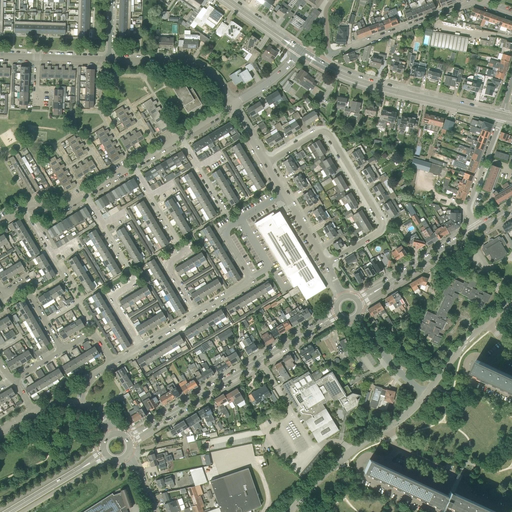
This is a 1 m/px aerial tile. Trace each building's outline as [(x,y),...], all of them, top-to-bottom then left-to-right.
[(196,11),(203,1),(201,0),(181,0),(195,10),(186,23),(190,26),(193,21),(197,16),(199,13),(196,11)] [(266,6),(266,7),(269,9),(274,2),(270,0),(266,0),(263,4),(266,6)] [(281,7),(276,14),(282,18),(288,9),(290,11),(295,5),(297,2),(298,0),(293,0),(289,7),(284,3),(281,7)] [(314,8),(317,10),(323,0),(316,0),(315,1),(313,0),(305,0),(305,1),(314,8)] [(418,4),(422,15),(427,13),(421,0),(419,0),(421,6),(419,6),(418,4)] [(428,3),(425,4),(424,1),(423,0),(421,0),(427,13),(431,11),(428,3)] [(431,11),(436,10),(433,2),(432,2),(431,0),(428,0),(427,1),(428,3),(431,11)] [(418,4),(416,5),(415,4),(414,2),(412,3),(418,17),(422,15),(418,4)] [(216,24),(217,22),(223,15),(214,9),(213,10),(208,6),(200,18),(197,16),(193,21),(202,27),(208,18),(216,24)] [(304,28),(303,29),(307,32),(308,30),(311,26),(321,13),(317,10),(314,8),(309,15),(305,22),(295,15),(290,23),(299,30),(300,29),(301,28),(301,27),(301,26),(304,28)] [(479,10),(473,8),(470,16),(469,16),(468,13),(465,14),(467,19),(469,19),(471,20),(472,16),(477,17),(479,10)] [(392,27),(398,24),(396,19),(399,18),(399,17),(396,9),(393,10),(389,11),(390,13),(387,14),(392,27)] [(409,9),(404,11),(408,21),(413,18),(410,11),(409,9)] [(485,12),(479,10),(477,17),(482,19),(483,20),(485,12)] [(486,21),(488,22),(491,14),(485,12),(483,20),(482,19),(480,26),(475,25),(475,28),(481,29),(482,27),(483,24),(484,25),(486,21)] [(381,18),(385,29),(392,27),(387,14),(384,15),(383,15),(384,17),(381,18)] [(491,14),(488,22),(495,24),(497,17),(491,14)] [(372,26),(368,27),(371,34),(378,32),(373,19),(372,17),(370,18),(371,20),(370,20),(372,26)] [(381,18),(380,17),(373,19),(378,32),(385,29),(381,18)] [(503,19),(497,17),(495,24),(501,26),(503,19)] [(509,21),(503,19),(501,26),(507,28),(509,21)] [(368,27),(365,28),(362,20),(359,21),(360,22),(359,22),(365,37),(371,34),(368,27)] [(231,21),(228,26),(222,22),(215,31),(222,36),(225,32),(234,39),(239,32),(240,32),(241,31),(240,31),(242,28),(231,21)] [(359,30),(358,30),(352,33),(355,40),(365,37),(359,22),(357,23),(358,25),(357,25),(359,30)] [(347,28),(339,27),(339,36),(336,36),(336,44),(345,44),(346,36),(347,36),(347,28)] [(405,34),(405,38),(405,39),(414,36),(412,31),(405,34)] [(433,31),(430,47),(465,53),(468,38),(433,31)] [(209,40),(206,37),(200,33),(200,40),(206,45),(209,40)] [(183,48),(198,49),(198,40),(198,36),(184,35),(184,40),(184,44),(183,44),(183,48)] [(243,48),(253,55),(248,62),(251,63),(250,64),(252,65),(255,61),(260,54),(255,51),(256,50),(254,48),(259,40),(251,35),(245,45),(243,48)] [(492,47),(495,38),(490,37),(489,41),(480,40),(479,45),(484,46),(485,46),(492,47)] [(159,47),(173,48),(173,44),(177,44),(177,42),(173,42),(173,38),(159,38),(159,47)] [(511,43),(507,42),(508,41),(501,39),(500,43),(505,45),(504,48),(502,47),(502,50),(510,52),(510,50),(511,49),(511,43)] [(371,45),(365,47),(362,60),(367,61),(371,45)] [(261,57),(270,63),(274,59),(276,55),(278,53),(268,47),(261,57)] [(508,62),(510,56),(509,56),(510,52),(502,50),(501,53),(499,53),(497,59),(501,60),(508,62)] [(344,55),(347,63),(356,60),(356,59),(357,58),(358,57),(358,55),(356,55),(354,55),(353,52),(344,55)] [(370,65),(379,68),(381,60),(385,60),(386,56),(379,54),(378,58),(372,57),(370,65)] [(392,59),(389,69),(392,70),(392,71),(396,72),(399,61),(400,58),(393,56),(392,59)] [(500,63),(494,61),(491,60),(490,63),(493,64),(507,68),(508,62),(501,60),(500,63)] [(400,72),(403,72),(405,63),(399,61),(396,72),(400,73),(400,72)] [(420,63),(416,63),(413,62),(410,76),(413,76),(413,78),(415,78),(416,77),(418,68),(418,67),(420,63)] [(420,77),(423,77),(426,64),(420,63),(418,67),(418,68),(416,77),(420,78),(420,77)] [(489,66),(492,67),(498,69),(497,72),(505,74),(507,68),(493,64),(490,63),(489,66)] [(244,84),(252,79),(248,72),(254,69),(252,65),(250,64),(245,67),(246,69),(242,72),(240,69),(230,76),(235,85),(242,81),(244,84)] [(22,67),(21,67),(20,73),(29,74),(29,67),(27,67),(27,65),(22,65),(22,67)] [(429,78),(430,79),(430,80),(435,82),(435,80),(438,81),(440,74),(431,72),(432,69),(429,68),(427,77),(429,78)] [(452,78),(446,76),(444,84),(454,86),(455,82),(457,83),(459,76),(461,76),(463,70),(459,69),(458,71),(455,70),(455,71),(454,70),(452,76),(451,76),(451,77),(452,77),(452,78)] [(297,74),(295,77),(301,81),(299,84),(304,87),(306,84),(312,88),(313,88),(316,84),(313,82),(314,80),(306,74),(307,74),(301,70),(298,74),(297,74)] [(497,72),(492,71),(490,76),(503,80),(503,77),(504,77),(505,74),(497,72)] [(465,89),(469,90),(470,90),(473,78),(473,77),(471,76),(470,76),(469,77),(468,77),(467,78),(466,79),(466,80),(465,80),(462,88),(465,89)] [(474,91),(477,92),(479,83),(476,83),(477,79),(473,78),(470,90),(471,90),(470,91),(474,92),(474,91)] [(499,84),(500,81),(492,79),(491,86),(487,85),(485,94),(491,95),(493,88),(494,89),(495,83),(499,84)] [(183,82),(183,81),(172,88),(183,106),(183,107),(183,106),(188,113),(191,111),(191,110),(197,106),(198,107),(202,105),(192,88),(192,89),(189,91),(183,82)] [(286,84),(286,83),(282,88),(284,90),(283,90),(286,92),(290,87),(291,87),(293,84),(288,81),(286,84)] [(63,87),(55,86),(55,90),(54,90),(54,96),(65,96),(67,96),(67,93),(62,93),(63,87)] [(281,98),(277,91),(271,95),(275,101),(281,98)] [(269,105),(272,103),(274,107),(277,105),(275,101),(271,95),(265,98),(269,105)] [(337,106),(344,108),(345,108),(346,99),(338,98),(337,106)] [(19,105),(19,109),(26,109),(27,105),(28,105),(28,99),(20,99),(19,105)] [(151,99),(143,103),(147,109),(154,105),(157,103),(156,100),(153,102),(151,99)] [(362,114),(358,114),(360,106),(361,104),(360,103),(352,101),(351,109),(348,108),(346,117),(347,117),(348,114),(350,115),(350,112),(354,113),(354,115),(357,116),(356,121),(357,121),(356,124),(360,125),(362,114)] [(253,105),(257,112),(263,108),(259,102),(253,105)] [(154,105),(147,109),(150,116),(158,111),(161,109),(159,106),(156,108),(154,105)] [(253,105),(247,109),(251,116),(257,112),(253,105)] [(365,113),(369,114),(374,115),(376,108),(371,107),(366,106),(365,113)] [(124,110),(122,107),(114,111),(118,117),(126,113),(129,111),(127,108),(124,110)] [(386,128),(387,121),(389,111),(385,110),(385,111),(382,110),(380,119),(377,118),(375,125),(382,126),(382,128),(386,128)] [(393,128),(396,113),(392,113),(393,111),(389,110),(389,111),(387,121),(390,121),(389,128),(393,128)] [(150,116),(154,122),(165,115),(163,112),(160,114),(158,111),(150,116)] [(312,122),(314,120),(315,121),(315,120),(318,118),(314,111),(308,115),(312,122)] [(122,123),(130,119),(133,117),(131,114),(128,116),(126,113),(118,117),(122,123)] [(425,123),(423,128),(423,129),(427,130),(431,115),(425,113),(422,122),(425,123)] [(167,126),(165,123),(168,121),(165,115),(154,122),(161,134),(172,127),(170,124),(167,126)] [(310,124),(310,123),(312,122),(308,115),(302,118),(306,125),(309,123),(310,124)] [(438,116),(431,115),(427,130),(434,131),(438,116)] [(403,117),(401,117),(399,129),(402,130),(403,126),(406,126),(408,117),(403,116),(403,117)] [(409,116),(408,117),(406,126),(405,131),(412,133),(412,132),(413,126),(416,126),(417,121),(414,121),(415,118),(411,118),(411,117),(409,116)] [(437,132),(438,126),(441,127),(443,118),(438,116),(434,131),(433,135),(436,135),(436,132),(437,132)] [(136,123),(134,120),(131,122),(130,119),(122,123),(125,129),(136,123)] [(489,132),(492,125),(483,121),(483,122),(478,120),(478,121),(472,119),(470,125),(476,127),(489,132)] [(454,123),(446,120),(443,129),(451,132),(454,123)] [(228,133),(234,129),(230,122),(224,126),(228,133)] [(300,129),(296,122),(290,126),(294,133),(296,131),(297,132),(297,131),(300,129)] [(292,135),(292,134),(294,133),(290,126),(288,123),(282,126),(279,123),(277,124),(282,133),(285,131),(288,136),(291,134),(292,135)] [(277,131),(278,133),(272,136),(272,137),(276,143),(278,142),(279,143),(279,142),(282,140),(279,135),(282,133),(277,124),(274,126),(277,131)] [(219,129),(223,136),(228,133),(224,126),(219,129)] [(479,136),(487,138),(489,132),(476,127),(475,130),(481,133),(479,136)] [(95,132),(99,138),(106,134),(110,132),(108,129),(105,131),(103,128),(95,132)] [(213,132),(218,139),(223,136),(219,129),(213,132)] [(144,139),(140,131),(136,133),(134,130),(132,132),(133,135),(134,135),(138,142),(144,139)] [(208,135),(212,142),(218,139),(213,132),(208,135)] [(511,136),(500,132),(498,138),(509,142),(511,136)] [(128,133),(126,135),(127,138),(132,146),(138,142),(134,135),(133,135),(130,137),(128,133)] [(231,137),(234,142),(241,137),(238,133),(231,137)] [(274,145),(276,143),(272,137),(272,136),(271,135),(270,133),(264,137),(270,147),(273,145),(274,146),(274,145)] [(102,145),(102,144),(110,140),(113,138),(111,135),(108,137),(106,134),(99,138),(101,142),(100,142),(102,145)] [(76,139),(74,135),(67,140),(70,146),(78,141),(78,142),(81,140),(79,137),(76,139)] [(207,146),(212,142),(208,135),(203,139),(207,146)] [(485,144),(487,138),(479,136),(478,138),(472,136),(470,139),(485,144)] [(124,140),(122,137),(119,139),(126,150),(132,146),(127,138),(124,140)] [(466,141),(471,143),(470,146),(483,150),(485,144),(470,139),(467,138),(466,141)] [(197,142),(201,149),(207,146),(203,139),(197,142)] [(105,151),(106,150),(114,146),(117,144),(115,141),(112,143),(110,140),(102,144),(104,148),(103,148),(105,151)] [(309,146),(311,151),(312,152),(323,146),(321,144),(322,143),(321,144),(319,140),(309,146)] [(74,152),(82,148),(85,146),(83,143),(80,145),(78,142),(78,141),(70,146),(74,152)] [(192,145),(196,152),(201,149),(197,142),(192,145)] [(239,143),(231,147),(235,153),(242,148),(239,143)] [(365,154),(363,149),(360,145),(355,148),(356,151),(352,154),(354,157),(353,157),(353,158),(354,157),(356,160),(362,156),(365,154)] [(109,157),(109,156),(110,156),(117,152),(120,150),(119,147),(116,149),(114,146),(106,150),(108,154),(107,154),(109,157)] [(312,152),(316,158),(312,161),(314,163),(325,157),(323,154),(326,152),(324,149),(325,149),(325,148),(324,149),(323,146),(312,152)] [(470,146),(469,148),(463,146),(462,149),(463,150),(480,156),(483,150),(470,146)] [(88,152),(87,149),(84,151),(82,148),(74,152),(78,158),(88,152)] [(235,153),(238,158),(245,154),(242,148),(235,153)] [(467,155),(466,158),(478,162),(480,156),(463,150),(462,153),(467,155)] [(186,158),(182,151),(176,155),(181,162),(186,158)] [(508,161),(510,155),(495,151),(494,156),(508,161)] [(110,156),(113,162),(124,156),(122,153),(119,155),(117,152),(110,156)] [(22,159),(18,153),(8,159),(10,161),(11,161),(13,164),(22,159)] [(238,158),(241,163),(249,159),(245,154),(238,158)] [(437,154),(433,164),(442,166),(445,157),(437,154)] [(466,158),(457,154),(455,160),(458,161),(461,163),(462,163),(476,168),(478,162),(466,158)] [(176,155),(171,158),(177,167),(182,164),(181,162),(176,155)] [(284,165),(286,168),(286,167),(286,168),(294,163),(289,155),(285,157),(286,160),(283,162),(284,164),(284,165)] [(55,156),(47,161),(51,167),(58,162),(59,163),(62,161),(60,158),(57,160),(55,156)] [(356,160),(357,162),(356,162),(356,163),(357,162),(359,166),(366,162),(362,156),(356,160)] [(321,163),(323,162),(326,168),(333,164),(332,161),(329,158),(326,160),(325,157),(314,163),(315,166),(321,163)] [(165,161),(170,168),(171,171),(177,167),(171,158),(165,161)] [(428,172),(439,175),(442,166),(433,164),(431,163),(425,162),(419,160),(413,158),(411,167),(417,169),(428,172)] [(14,166),(13,167),(15,170),(25,164),(22,159),(13,164),(14,166)] [(90,171),(96,167),(92,160),(88,162),(86,159),(84,160),(85,164),(86,163),(90,171)] [(241,163),(244,169),(252,164),(249,159),(241,163)] [(370,166),(369,167),(362,171),(364,174),(364,175),(364,174),(366,177),(376,171),(373,165),(376,163),(374,160),(369,164),(370,166)] [(160,164),(164,171),(170,168),(165,161),(160,164)] [(466,170),(474,173),(476,168),(462,163),(461,163),(458,161),(456,165),(457,165),(456,167),(464,169),(464,167),(467,169),(466,170)] [(58,162),(51,167),(54,173),(62,169),(65,167),(63,164),(60,166),(59,163),(58,162)] [(80,162),(78,164),(79,167),(84,175),(90,171),(86,163),(85,164),(82,165),(80,162)] [(297,162),(294,163),(286,168),(287,168),(286,168),(288,171),(290,173),(293,171),(295,171),(296,173),(301,170),(297,162)] [(192,167),(189,163),(183,166),(186,171),(192,167)] [(15,170),(16,172),(17,171),(19,174),(28,169),(25,164),(15,170)] [(163,176),(161,173),(164,171),(160,164),(155,168),(159,175),(161,177),(163,176)] [(244,169),(248,174),(255,170),(252,164),(244,169)] [(328,175),(330,174),(337,170),(335,166),(333,164),(326,168),(323,170),(326,176),(323,178),(325,181),(330,178),(328,175)] [(483,189),(492,193),(501,168),(492,165),(483,189)] [(72,168),(78,178),(84,175),(79,167),(76,169),(75,166),(72,168)] [(149,171),(154,178),(159,175),(155,168),(149,171)] [(20,177),(21,180),(31,174),(28,169),(19,174),(20,177)] [(54,173),(58,179),(66,175),(69,173),(67,170),(64,172),(62,169),(54,173)] [(222,175),(219,169),(212,174),(215,179),(222,175)] [(248,174),(251,180),(258,175),(255,170),(248,174)] [(294,181),(296,184),(304,180),(300,174),(303,172),(301,170),(296,173),(298,176),(296,176),(296,177),(293,179),(294,181)] [(144,174),(148,181),(154,178),(149,171),(144,174)] [(366,177),(367,179),(367,180),(369,183),(378,178),(379,181),(387,176),(385,173),(383,175),(380,177),(376,171),(366,177)] [(471,181),(473,176),(459,171),(458,174),(464,176),(463,178),(471,181)] [(173,172),(167,176),(170,180),(175,177),(174,175),(173,172)] [(184,176),(184,177),(181,178),(184,183),(187,182),(194,177),(191,172),(184,176)] [(21,180),(22,182),(23,181),(25,185),(34,179),(31,174),(21,180)] [(62,185),(69,181),(72,179),(71,176),(68,178),(66,175),(58,179),(62,185)] [(226,180),(222,175),(215,179),(218,184),(226,180)] [(251,180),(254,185),(261,180),(258,175),(251,180)] [(344,181),(342,179),(343,179),(343,178),(342,179),(340,175),(333,179),(337,185),(344,181)] [(374,192),(375,192),(376,194),(387,188),(383,182),(389,178),(387,176),(379,181),(381,183),(373,188),(375,191),(374,192)] [(194,177),(187,182),(190,187),(197,183),(194,177)] [(303,187),(303,188),(304,187),(306,190),(311,186),(306,178),(304,180),(296,184),(296,185),(298,188),(298,187),(300,190),(303,187)] [(455,182),(469,187),(471,181),(463,178),(462,181),(456,179),(455,182)] [(27,187),(26,188),(27,190),(37,184),(34,179),(25,185),(27,187)] [(132,190),(133,190),(137,187),(138,189),(139,188),(133,179),(128,183),(132,190)] [(229,185),(226,180),(218,184),(221,190),(229,185)] [(257,190),(265,186),(261,180),(254,185),(257,190)] [(76,185),(74,182),(71,184),(69,181),(62,185),(65,191),(76,185)] [(346,183),(345,184),(344,181),(337,185),(334,187),(338,193),(330,198),(332,201),(335,198),(345,193),(343,190),(347,187),(345,184),(346,184),(346,183)] [(414,183),(414,182),(408,181),(406,191),(412,192),(414,183)] [(459,187),(459,190),(458,191),(466,193),(469,187),(455,182),(454,185),(459,187)] [(127,193),(131,191),(132,192),(134,191),(133,190),(132,190),(128,183),(123,186),(127,193)] [(197,183),(190,187),(193,192),(201,188),(197,183)] [(31,195),(38,190),(39,193),(44,190),(43,188),(40,189),(37,184),(27,190),(29,192),(31,195)] [(232,191),(229,185),(221,190),(225,195),(232,191)] [(456,197),(464,200),(466,193),(458,191),(450,188),(448,187),(443,185),(442,188),(447,190),(445,194),(451,196),(452,192),(457,194),(456,197)] [(493,194),(494,197),(499,205),(511,196),(511,185),(499,193),(498,191),(496,191),(495,192),(493,194)] [(128,195),(127,193),(123,186),(117,189),(122,197),(122,196),(123,198),(128,195)] [(314,196),(316,194),(313,189),(311,186),(306,190),(307,192),(306,193),(303,195),(304,197),(304,198),(306,200),(306,201),(314,196)] [(193,192),(196,198),(204,193),(201,188),(193,192)] [(376,194),(378,197),(377,197),(378,197),(380,200),(388,195),(390,198),(395,195),(394,192),(390,194),(387,188),(376,194)] [(123,198),(122,196),(122,197),(117,189),(112,192),(116,200),(121,197),(122,199),(123,198)] [(235,196),(232,191),(225,195),(228,201),(235,196)] [(111,203),(115,201),(116,202),(117,201),(116,200),(112,192),(106,196),(111,203)] [(196,198),(200,203),(207,199),(204,193),(196,198)] [(344,205),(347,203),(354,199),(353,196),(354,196),(353,196),(351,193),(346,195),(345,193),(335,198),(337,201),(340,199),(344,205)] [(306,201),(308,204),(309,206),(313,204),(315,207),(321,203),(319,199),(318,197),(319,196),(318,195),(317,195),(316,195),(314,196),(306,201)] [(112,205),(111,203),(106,196),(101,199),(105,206),(106,206),(110,204),(111,205),(112,205)] [(231,206),(239,201),(235,196),(228,201),(231,206)] [(177,202),(173,197),(164,203),(167,208),(175,204),(177,202)] [(100,210),(103,208),(106,212),(108,211),(109,211),(106,206),(105,206),(101,199),(95,202),(100,210)] [(200,203),(203,208),(210,204),(207,199),(200,203)] [(356,201),(354,199),(347,203),(351,209),(358,205),(356,202),(357,201),(356,201)] [(146,206),(143,201),(135,205),(139,211),(146,206)] [(384,209),(385,209),(387,211),(393,207),(396,205),(397,205),(395,203),(392,205),(390,201),(383,205),(385,209),(384,209)] [(440,209),(439,206),(438,206),(428,202),(427,207),(434,209),(436,211),(440,209)] [(314,214),(315,217),(316,217),(324,213),(320,207),(323,205),(321,203),(315,207),(316,209),(313,212),(314,214)] [(417,216),(416,214),(415,214),(415,213),(416,213),(415,212),(414,210),(413,208),(410,203),(405,205),(409,211),(408,211),(416,225),(420,223),(416,216),(417,216)] [(170,213),(178,209),(175,204),(167,208),(170,213)] [(203,208),(206,214),(214,209),(210,204),(203,208)] [(140,213),(142,216),(150,211),(146,206),(139,211),(140,213)] [(390,217),(397,213),(393,207),(387,211),(388,214),(387,214),(388,214),(390,217)] [(80,211),(85,219),(89,217),(90,218),(91,217),(86,208),(80,211)] [(170,213),(174,219),(181,214),(178,209),(170,213)] [(206,214),(209,219),(217,215),(214,209),(206,214)] [(348,219),(351,217),(355,223),(355,222),(355,223),(365,217),(361,210),(353,216),(351,213),(346,216),(348,218),(348,219)] [(460,220),(460,213),(452,213),(452,211),(450,211),(450,210),(446,210),(446,215),(447,215),(450,215),(449,219),(460,220)] [(75,215),(79,222),(83,220),(84,221),(85,221),(85,219),(80,211),(75,215)] [(150,211),(142,216),(145,221),(153,217),(150,211)] [(316,217),(316,218),(318,220),(319,222),(323,220),(323,221),(324,220),(326,223),(331,219),(330,216),(329,216),(327,218),(324,213),(316,217)] [(181,214),(174,219),(177,224),(184,220),(181,214)] [(260,224),(258,222),(255,224),(294,288),(297,286),(306,300),(326,288),(314,268),(290,229),(286,222),(282,215),(276,214),(271,217),(260,224)] [(443,224),(449,233),(454,230),(449,221),(447,217),(445,216),(444,214),(439,218),(443,224)] [(79,222),(75,215),(69,218),(75,227),(80,224),(79,222)] [(450,215),(447,215),(447,217),(449,221),(454,230),(460,226),(460,220),(449,219),(450,215)] [(327,225),(325,227),(323,228),(324,230),(325,233),(326,233),(326,234),(334,229),(336,227),(333,222),(338,219),(337,216),(331,219),(326,223),(327,225)] [(449,233),(443,224),(439,218),(436,219),(434,216),(432,217),(439,228),(444,236),(449,233)] [(145,221),(148,227),(156,222),(153,217),(145,221)] [(358,228),(369,222),(365,217),(355,223),(358,228)] [(69,230),(75,227),(69,218),(64,221),(69,230)] [(433,233),(429,227),(423,218),(420,220),(423,226),(425,229),(433,242),(438,239),(434,232),(433,233)] [(14,223),(13,222),(9,225),(13,231),(15,230),(23,225),(20,219),(14,223)] [(180,229),(187,225),(184,220),(177,224),(180,229)] [(59,225),(63,232),(67,230),(68,231),(69,230),(64,221),(59,225)] [(511,237),(511,236),(511,222),(511,221),(503,226),(504,229),(504,232),(507,233),(508,233),(511,237)] [(152,232),(159,227),(156,222),(148,227),(152,232)] [(358,228),(356,230),(358,233),(363,229),(365,233),(366,232),(372,228),(369,222),(358,228)] [(18,235),(26,230),(23,225),(15,230),(18,235)] [(59,237),(64,234),(63,232),(59,225),(53,228),(59,237)] [(183,235),(191,230),(187,225),(180,229),(183,235)] [(432,228),(435,232),(434,232),(438,239),(444,236),(439,228),(437,229),(434,225),(432,226),(433,227),(432,228)] [(202,230),(200,231),(203,237),(205,235),(212,231),(209,226),(202,230)] [(428,245),(433,242),(425,229),(423,226),(420,229),(422,231),(420,232),(428,245)] [(127,233),(123,227),(116,232),(119,237),(127,233)] [(152,232),(155,237),(162,233),(159,227),(152,232)] [(57,238),(59,237),(53,228),(48,231),(52,239),(56,237),(57,238)] [(333,237),(334,236),(336,239),(343,235),(340,229),(335,232),(334,229),(326,234),(328,237),(329,239),(333,237)] [(29,236),(26,230),(18,235),(22,240),(29,236)] [(95,230),(88,234),(91,239),(98,234),(95,230)] [(205,235),(208,240),(215,236),(212,231),(205,235)] [(133,243),(127,233),(119,237),(126,247),(133,243)] [(166,238),(162,233),(155,237),(158,243),(166,238)] [(9,242),(4,234),(0,236),(0,240),(3,245),(9,242)] [(98,234),(91,239),(94,244),(101,239),(98,234)] [(339,248),(341,251),(347,247),(345,244),(344,245),(342,242),(346,239),(345,236),(343,235),(336,239),(337,242),(333,244),(334,247),(335,250),(336,249),(336,250),(339,248)] [(29,236),(22,240),(25,246),(33,241),(29,236)] [(208,240),(211,246),(218,242),(215,236),(208,240)] [(507,244),(503,237),(501,238),(499,236),(491,241),(501,258),(507,254),(503,247),(507,244)] [(158,243),(161,248),(169,243),(166,238),(158,243)] [(101,239),(94,244),(96,248),(104,244),(101,239)] [(424,245),(425,243),(422,240),(420,241),(411,239),(410,244),(412,245),(412,246),(415,247),(415,249),(417,250),(424,245)] [(36,246),(33,241),(25,246),(28,251),(36,246)] [(482,250),(485,254),(487,257),(491,254),(495,261),(501,258),(491,241),(483,246),(484,248),(482,250)] [(218,242),(211,246),(212,246),(209,247),(212,253),(213,252),(222,247),(218,242)] [(129,253),(136,248),(133,243),(126,247),(129,253)] [(96,248),(99,253),(107,249),(104,244),(96,248)] [(395,261),(407,254),(402,245),(396,249),(397,250),(392,253),(392,254),(391,254),(395,261)] [(40,253),(39,252),(36,246),(28,251),(32,256),(30,257),(31,259),(40,253)] [(216,258),(218,257),(225,252),(222,247),(213,252),(216,258)] [(139,253),(136,248),(129,253),(132,258),(139,253)] [(107,249),(99,253),(102,258),(110,253),(107,249)] [(207,262),(206,260),(202,252),(196,256),(201,263),(200,263),(202,265),(207,262)] [(225,252),(218,257),(221,262),(228,258),(225,252)] [(40,253),(31,259),(32,260),(33,260),(36,265),(38,264),(46,259),(43,254),(41,255),(40,253)] [(110,253),(102,258),(105,263),(112,258),(110,253)] [(135,264),(143,259),(139,253),(132,258),(135,264)] [(344,259),(345,261),(347,265),(351,263),(351,264),(357,262),(357,259),(354,255),(353,254),(344,259)] [(71,266),(79,261),(76,256),(68,260),(71,266)] [(196,256),(191,259),(195,266),(200,263),(201,263),(196,256)] [(382,269),(383,269),(381,265),(382,265),(380,261),(381,261),(378,256),(373,258),(370,260),(372,264),(377,272),(380,271),(383,270),(382,269)] [(112,258),(105,263),(108,267),(115,263),(112,258)] [(228,258),(221,262),(224,267),(231,263),(228,258)] [(42,269),(49,264),(46,259),(38,264),(42,269)] [(154,259),(147,263),(150,268),(157,264),(154,259)] [(185,262),(190,269),(195,266),(191,259),(185,262)] [(19,272),(25,269),(20,261),(15,264),(19,272)] [(75,271),(82,267),(79,261),(71,266),(75,271)] [(185,273),(190,269),(185,262),(180,265),(185,273)] [(363,267),(369,277),(372,275),(373,276),(375,275),(375,274),(371,266),(372,265),(370,262),(363,267)] [(115,263),(108,267),(111,272),(118,268),(115,263)] [(224,267),(227,273),(234,268),(231,263),(224,267)] [(14,275),(19,272),(15,264),(9,268),(14,275)] [(52,270),(49,264),(42,269),(45,274),(52,270)] [(153,274),(160,270),(157,264),(150,268),(153,274)] [(5,267),(7,269),(4,271),(9,279),(14,275),(9,268),(8,265),(5,267)] [(180,265),(175,268),(179,276),(185,273),(180,265)] [(78,276),(85,272),(82,267),(75,271),(78,276)] [(355,271),(356,272),(353,274),(354,275),(358,283),(359,282),(359,283),(363,281),(363,280),(365,279),(363,276),(365,275),(360,267),(355,271)] [(111,272),(114,277),(121,272),(118,268),(111,272)] [(234,268),(227,273),(222,276),(223,278),(226,276),(228,279),(231,278),(238,274),(234,268)] [(45,274),(48,280),(56,275),(52,270),(45,274)] [(160,270),(153,274),(156,279),(163,275),(160,270)] [(4,271),(0,273),(0,277),(3,282),(9,279),(4,271)] [(81,282),(88,277),(85,272),(78,276),(81,282)] [(231,278),(234,283),(241,279),(238,274),(231,278)] [(156,279),(160,284),(166,280),(163,275),(156,279)] [(84,287),(92,283),(88,277),(81,282),(84,287)] [(427,279),(422,277),(421,277),(415,280),(418,285),(420,288),(421,284),(425,286),(427,279)] [(457,294),(458,292),(461,294),(468,297),(467,299),(476,303),(475,305),(482,309),(486,302),(488,303),(491,295),(482,291),(477,288),(476,290),(474,289),(478,282),(468,277),(466,282),(464,281),(463,284),(450,278),(442,294),(445,295),(441,303),(451,307),(455,298),(456,299),(458,295),(457,294)] [(222,286),(217,278),(212,282),(216,289),(222,286)] [(160,284),(163,290),(170,286),(166,280),(160,284)] [(418,288),(416,286),(418,285),(415,280),(409,284),(413,291),(418,288)] [(274,291),(277,289),(273,282),(270,284),(268,281),(263,284),(267,291),(272,288),(274,291)] [(216,289),(212,282),(207,285),(211,292),(216,289)] [(88,293),(95,288),(92,283),(84,287),(88,293)] [(263,284),(261,285),(258,287),(262,295),(267,291),(263,284)] [(62,296),(61,294),(64,292),(60,285),(54,288),(59,296),(61,300),(65,306),(67,304),(65,301),(63,296),(62,296)] [(206,296),(201,288),(199,285),(194,288),(200,299),(206,296)] [(211,292),(207,285),(201,288),(206,296),(211,292)] [(151,293),(146,286),(141,289),(145,296),(151,293)] [(163,290),(166,295),(173,291),(170,286),(163,290)] [(291,297),(300,291),(297,286),(293,289),(288,292),(289,293),(290,296),(291,297)] [(262,295),(258,287),(252,291),(257,298),(262,295)] [(53,299),(59,296),(54,288),(49,292),(53,299)] [(188,291),(195,302),(200,299),(194,288),(188,291)] [(140,299),(145,296),(141,289),(136,292),(140,299)] [(166,295),(169,300),(176,296),(173,291),(166,295)] [(252,291),(250,292),(247,294),(251,301),(257,298),(252,291)] [(404,303),(402,298),(397,291),(391,295),(398,307),(402,305),(402,304),(404,303)] [(53,299),(49,292),(43,295),(48,302),(50,305),(55,302),(53,299)] [(92,296),(95,301),(102,297),(99,292),(92,296)] [(136,292),(130,295),(135,303),(140,299),(136,292)] [(251,301),(247,294),(242,297),(246,304),(251,301)] [(48,302),(43,295),(38,298),(42,306),(48,302)] [(125,298),(129,306),(131,309),(137,306),(135,303),(130,295),(125,298)] [(391,311),(395,309),(398,307),(391,295),(385,299),(388,302),(389,305),(388,306),(391,311)] [(169,300),(172,306),(179,302),(176,296),(169,300)] [(102,297),(95,301),(98,307),(105,303),(102,297)] [(242,297),(240,298),(236,300),(241,307),(246,304),(242,297)] [(125,298),(120,302),(124,309),(129,306),(125,298)] [(24,300),(16,304),(19,310),(27,305),(24,300)] [(235,311),(241,307),(236,300),(231,303),(235,311)] [(172,306),(176,311),(183,307),(179,302),(172,306)] [(385,312),(379,302),(372,307),(377,313),(381,311),(382,314),(385,312)] [(105,303),(98,307),(101,312),(108,308),(105,303)] [(235,311),(231,303),(225,307),(230,314),(235,311)] [(431,342),(438,345),(442,336),(438,334),(440,330),(442,330),(447,319),(446,318),(451,307),(441,303),(436,315),(427,311),(423,320),(422,320),(418,329),(424,332),(423,335),(432,339),(431,342)] [(22,315),(30,311),(27,305),(19,310),(22,315)] [(303,310),(300,306),(298,307),(305,319),(311,315),(307,308),(303,310)] [(176,311),(179,316),(186,312),(183,307),(176,311)] [(294,316),(291,311),(289,307),(286,309),(288,313),(285,315),(287,320),(288,319),(293,327),(298,323),(294,316)] [(298,323),(305,319),(298,307),(295,309),(297,314),(294,316),(298,323)] [(371,317),(372,316),(377,313),(372,307),(367,310),(371,317)] [(108,308),(101,312),(104,317),(111,313),(108,308)] [(225,317),(221,309),(216,312),(220,320),(225,317)] [(33,316),(30,311),(22,315),(26,321),(33,316)] [(280,319),(283,323),(282,324),(286,331),(292,327),(287,320),(285,315),(282,311),(279,312),(282,317),(281,317),(280,317),(280,319)] [(161,322),(167,319),(162,312),(157,315),(161,322)] [(215,323),(220,320),(216,312),(210,316),(215,323)] [(105,318),(108,323),(115,319),(111,313),(104,317),(105,318)] [(161,322),(157,315),(151,318),(156,326),(161,322)] [(8,316),(2,320),(7,327),(12,324),(8,316)] [(29,326),(36,321),(33,316),(26,321),(29,326)] [(210,326),(215,323),(210,316),(205,319),(210,326)] [(83,324),(86,322),(83,317),(75,322),(79,329),(85,326),(83,324)] [(268,325),(271,330),(270,331),(274,338),(280,334),(272,321),(270,317),(267,319),(271,324),(268,325)] [(156,326),(151,318),(146,321),(150,329),(156,326)] [(115,319),(108,323),(111,328),(118,324),(115,319)] [(204,329),(210,326),(205,319),(200,322),(204,329)] [(280,334),(286,331),(282,324),(278,326),(275,320),(272,321),(280,334)] [(32,331),(40,327),(36,321),(29,326),(32,331)] [(135,328),(140,335),(145,332),(141,325),(139,321),(133,324),(135,328)] [(150,329),(146,321),(141,325),(145,332),(150,329)] [(74,333),(79,329),(75,322),(69,325),(74,333)] [(199,333),(204,329),(200,322),(194,325),(199,333)] [(118,324),(111,328),(114,334),(121,329),(118,324)] [(68,336),(74,333),(69,325),(64,328),(68,336)] [(189,329),(194,336),(199,333),(194,325),(189,329)] [(35,337),(43,332),(40,327),(32,331),(35,337)] [(58,332),(60,335),(63,339),(68,336),(64,328),(58,332)] [(217,336),(219,339),(221,342),(224,340),(234,335),(230,328),(217,336)] [(114,334),(117,339),(124,335),(121,329),(114,334)] [(189,329),(184,332),(188,339),(194,336),(189,329)] [(9,331),(4,335),(7,341),(13,337),(9,331)] [(38,342),(46,338),(43,332),(35,337),(38,342)] [(269,335),(267,332),(261,336),(267,346),(275,341),(274,338),(271,334),(269,335)] [(184,342),(179,334),(174,338),(179,345),(184,342)] [(253,351),(257,349),(253,342),(252,343),(247,334),(243,336),(253,351)] [(117,339),(121,344),(127,340),(124,335),(117,339)] [(253,351),(243,336),(240,338),(245,347),(244,347),(248,354),(253,351)] [(43,347),(46,345),(49,343),(46,338),(38,342),(41,348),(43,347)] [(169,341),(173,348),(179,345),(174,338),(169,341)] [(339,341),(346,356),(352,354),(345,339),(339,341)] [(124,350),(131,345),(127,340),(121,344),(118,346),(121,351),(124,350)] [(209,340),(201,346),(204,352),(213,346),(211,341),(210,342),(209,340)] [(101,353),(100,351),(98,352),(95,346),(92,348),(88,341),(85,342),(94,357),(101,353)] [(163,344),(168,351),(173,348),(169,341),(163,344)] [(27,361),(33,357),(28,350),(25,352),(23,347),(19,342),(17,343),(20,349),(23,353),(27,361)] [(85,342),(82,344),(87,352),(84,353),(88,361),(94,357),(85,342)] [(158,347),(163,355),(168,351),(163,344),(158,347)] [(315,351),(311,344),(305,347),(312,359),(315,363),(317,362),(314,356),(320,353),(318,349),(315,351)] [(81,355),(77,347),(74,349),(83,364),(88,361),(84,353),(81,355)] [(153,350),(157,358),(163,355),(158,347),(153,350)] [(303,358),(306,363),(310,361),(312,359),(305,347),(300,351),(304,358),(303,358)] [(12,354),(8,348),(6,350),(16,367),(22,364),(17,357),(17,356),(16,354),(14,355),(12,354)] [(74,349),(71,351),(76,358),(73,360),(77,367),(83,364),(74,349)] [(229,350),(228,349),(224,352),(219,354),(222,358),(224,362),(225,361),(228,366),(231,364),(240,359),(236,352),(231,354),(229,350)] [(9,361),(6,363),(11,371),(16,367),(6,350),(3,351),(9,361)] [(148,354),(152,361),(157,358),(153,350),(148,354)] [(298,360),(297,359),(293,352),(290,354),(282,359),(283,360),(287,367),(290,372),(296,368),(297,367),(296,366),(295,365),(294,365),(292,362),(294,360),(295,361),(297,362),(298,361),(298,360)] [(22,364),(27,361),(23,353),(17,356),(17,357),(22,364)] [(70,361),(66,354),(63,356),(72,371),(77,367),(73,360),(70,361)] [(142,357),(147,364),(152,361),(148,354),(142,357)] [(65,365),(62,366),(67,374),(72,371),(63,356),(61,357),(65,365)] [(142,357),(137,360),(141,368),(147,364),(142,357)] [(224,371),(229,367),(228,366),(225,361),(224,362),(222,358),(218,360),(224,371)] [(215,367),(219,374),(224,371),(218,360),(214,363),(215,366),(215,367)] [(283,360),(274,366),(280,376),(278,377),(281,383),(292,376),(290,372),(287,367),(283,360)] [(511,375),(477,360),(471,372),(511,390),(511,375)] [(196,366),(204,380),(209,378),(205,371),(203,372),(199,364),(198,365),(196,362),(194,363),(196,366)] [(205,371),(209,378),(214,374),(211,368),(209,369),(206,362),(202,364),(206,370),(205,371)] [(63,376),(59,368),(56,370),(52,363),(49,364),(58,379),(63,376)] [(196,377),(199,383),(204,380),(196,366),(194,363),(194,364),(194,363),(190,365),(190,364),(187,365),(189,367),(193,374),(195,373),(197,376),(196,377)] [(49,364),(46,366),(51,373),(48,375),(52,382),(58,379),(49,364)] [(331,371),(328,366),(319,371),(320,372),(323,376),(331,371)] [(193,374),(189,367),(186,369),(192,378),(194,377),(193,374)] [(114,373),(118,378),(126,374),(122,368),(114,373)] [(45,377),(41,369),(38,371),(47,386),(52,382),(48,375),(45,377)] [(38,371),(35,372),(40,380),(37,382),(41,389),(47,386),(38,371)] [(289,397),(289,398),(290,398),(290,399),(291,399),(299,413),(300,412),(318,442),(338,430),(325,408),(326,408),(326,407),(325,406),(324,406),(322,403),(332,398),(333,401),(338,398),(346,412),(357,406),(360,395),(352,393),(347,386),(342,388),(335,376),(335,375),(335,374),(334,374),(333,374),(332,371),(331,372),(331,371),(323,376),(315,381),(312,377),(309,371),(298,377),(298,376),(292,380),(292,379),(283,385),(290,397),(289,397)] [(320,372),(312,377),(315,381),(323,376),(320,372)] [(121,384),(129,379),(126,374),(118,378),(121,384)] [(180,376),(182,378),(183,381),(189,391),(198,386),(194,379),(187,383),(186,380),(183,375),(180,376)] [(34,383),(30,376),(27,377),(36,392),(41,389),(37,382),(34,383)] [(26,391),(28,396),(30,395),(31,395),(36,392),(27,377),(25,379),(29,386),(26,388),(28,390),(26,391)] [(131,391),(139,386),(137,383),(133,386),(129,379),(121,384),(125,390),(129,388),(131,391)] [(181,388),(185,394),(189,391),(183,381),(182,381),(183,382),(179,384),(181,387),(181,388)] [(180,395),(173,383),(168,386),(170,391),(175,398),(180,395)] [(159,398),(163,405),(168,402),(161,389),(159,385),(156,387),(161,396),(159,398)] [(274,402),(277,400),(272,391),(269,392),(265,385),(258,389),(264,399),(266,398),(270,396),(274,402)] [(383,400),(392,402),(394,392),(385,390),(385,391),(382,390),(382,388),(376,386),(369,406),(376,408),(377,405),(376,404),(379,394),(380,394),(384,395),(383,400)] [(168,402),(175,398),(170,391),(167,393),(164,387),(161,389),(168,402)] [(10,398),(16,395),(11,388),(6,391),(10,398)] [(241,395),(237,388),(229,393),(236,404),(244,400),(241,395)] [(258,389),(251,394),(248,396),(254,405),(257,403),(262,400),(264,399),(258,389)] [(5,402),(10,398),(6,391),(0,394),(5,402)] [(156,403),(158,401),(156,396),(153,398),(149,392),(146,394),(154,408),(158,406),(156,403)] [(237,410),(237,406),(237,405),(236,404),(229,393),(225,396),(227,401),(228,401),(229,403),(232,408),(234,407),(236,411),(237,410)] [(143,396),(144,397),(141,398),(144,403),(146,408),(149,407),(150,410),(154,408),(146,394),(143,396)] [(223,404),(227,401),(225,396),(223,394),(219,397),(221,400),(219,402),(221,405),(223,409),(225,414),(226,419),(230,417),(229,416),(228,413),(223,404)] [(219,397),(214,399),(219,407),(221,409),(221,410),(220,410),(222,415),(225,414),(223,409),(221,405),(219,402),(221,400),(219,397)] [(139,404),(136,400),(133,401),(133,402),(142,418),(147,414),(143,407),(144,406),(141,402),(139,404)] [(131,403),(133,407),(135,410),(129,413),(135,422),(142,418),(133,402),(131,403)] [(212,412),(208,406),(203,409),(211,422),(214,421),(210,414),(212,412)] [(204,418),(207,423),(209,426),(212,424),(211,422),(203,409),(198,412),(202,419),(204,418)] [(198,428),(200,430),(202,429),(198,422),(200,420),(196,413),(191,416),(198,428)] [(191,416),(185,419),(190,426),(192,425),(195,430),(198,428),(191,416)] [(188,427),(184,420),(179,424),(186,437),(190,436),(185,429),(188,427)] [(175,428),(170,431),(173,436),(180,432),(183,437),(186,437),(179,424),(173,427),(175,428)] [(299,476),(300,477),(304,480),(328,452),(324,448),(299,476)] [(174,457),(175,460),(183,458),(181,450),(176,451),(177,454),(176,454),(177,457),(174,457)] [(155,453),(147,455),(149,461),(168,456),(168,455),(167,452),(156,455),(155,453)] [(149,461),(151,467),(168,462),(173,460),(171,454),(168,455),(168,456),(149,461)] [(448,485),(444,494),(370,459),(364,472),(442,508),(444,503),(463,511),(496,511),(454,493),(456,489),(448,485)] [(195,486),(204,483),(199,468),(190,470),(195,486)] [(244,511),(261,507),(247,468),(210,481),(220,511),(244,511)] [(158,488),(169,484),(170,488),(175,487),(171,476),(164,479),(163,478),(156,480),(158,488)] [(203,495),(200,485),(196,487),(195,487),(198,496),(199,498),(202,507),(204,506),(200,496),(203,495)] [(203,511),(202,507),(199,498),(198,496),(195,487),(188,488),(193,501),(194,504),(191,505),(192,507),(193,510),(191,510),(191,511),(203,511)] [(122,511),(120,509),(126,506),(126,509),(133,506),(127,488),(120,490),(121,492),(114,495),(112,493),(83,511),(122,511)] [(164,501),(170,499),(167,492),(161,494),(164,501)] [(180,505),(178,500),(172,502),(164,504),(166,510),(174,508),(174,507),(180,505)]
